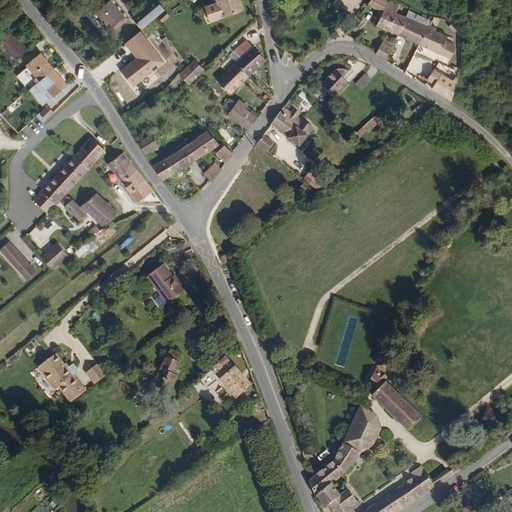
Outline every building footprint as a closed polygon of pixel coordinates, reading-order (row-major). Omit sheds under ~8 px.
[(123,0),(109,0),(100,8),(119,28),(136,12),(123,0)] [(174,2),(172,0),(152,0),(141,11),(152,23),(174,2)] [(217,0),(218,3),(205,7),(211,22),(242,12),(237,0),(217,0)] [(355,0),(336,0),(344,11),(357,1),(355,0)] [(383,7),(393,12),(384,27),(408,39),(418,20),(418,19),(407,14),(410,9),(395,2),(389,0),(383,7)] [(185,14),(181,9),(173,16),(178,21),(185,14)] [(442,31),(430,26),(418,20),(408,39),(430,50),(442,31)] [(446,25),(433,20),(430,26),(442,31),(446,25)] [(141,31),(125,43),(137,59),(122,71),(133,86),(166,60),(141,31)] [(449,35),(442,31),(430,50),(446,59),(454,45),(446,41),(449,35)] [(15,32),(0,46),(0,49),(14,65),(31,49),(15,32)] [(246,47),(252,53),(243,61),(258,77),(277,60),(257,37),(246,47)] [(394,45),(383,40),(375,55),(386,60),(394,45)] [(252,53),(246,47),(238,55),(243,61),(252,53)] [(280,59),(287,65),(293,59),(287,52),(280,59)] [(39,53),(24,64),(34,77),(32,80),(34,83),(37,82),(47,95),(62,84),(39,53)] [(222,67),(230,75),(219,84),(232,99),(258,77),(243,61),(238,55),(236,53),(222,67)] [(202,58),(193,66),(184,74),(197,88),(214,70),(202,58)] [(433,67),(426,77),(434,82),(431,86),(451,99),(453,81),(433,67)] [(336,70),(322,84),(335,98),(348,84),(341,77),(348,70),(345,68),(342,68),(339,68),(336,70)] [(372,80),(365,73),(355,84),(361,91),(372,80)] [(0,89),(9,81),(2,74),(0,75),(0,89)] [(223,108),(231,111),(235,101),(228,98),(223,108)] [(238,104),(230,111),(251,132),(258,124),(251,116),(253,113),(246,106),(243,109),(238,104)] [(422,104),(411,113),(417,119),(428,110),(422,104)] [(47,105),(37,116),(43,123),(54,111),(47,105)] [(285,107),(273,120),(287,133),(285,136),(299,148),(313,134),(285,107)] [(360,137),(380,123),(376,117),(356,132),(360,137)] [(216,136),(204,124),(152,162),(161,177),(209,141),(216,136)] [(268,131),(258,143),(273,156),(283,145),(268,131)] [(148,133),(139,140),(145,150),(155,143),(148,133)] [(216,136),(209,141),(217,150),(223,144),(216,136)] [(105,157),(93,143),(73,162),(85,175),(103,159),(105,157)] [(223,144),(217,150),(226,159),(233,153),(223,144)] [(128,155),(112,169),(121,180),(129,188),(144,174),(130,158),(128,155)] [(219,167),(211,158),(197,169),(206,179),(219,167)] [(85,175),(73,162),(39,192),(45,199),(51,205),(61,196),(76,183),(85,175)] [(311,170),(304,179),(317,189),(324,181),(311,170)] [(144,174),(129,188),(143,204),(159,191),(144,174)] [(103,188),(83,206),(100,226),(109,219),(111,221),(123,210),(103,188)] [(315,195),(308,189),(303,195),(310,201),(315,195)] [(45,199),(39,192),(30,200),(36,207),(45,199)] [(69,198),(58,208),(78,229),(89,219),(69,198)] [(111,221),(109,219),(100,226),(103,229),(111,221)] [(97,223),(87,232),(100,246),(110,238),(97,223)] [(90,242),(75,252),(80,261),(96,250),(90,242)] [(11,243),(1,250),(28,278),(37,270),(11,243)] [(60,249),(46,261),(57,273),(70,260),(60,249)] [(225,254),(220,255),(223,264),(228,262),(225,254)] [(166,263),(149,276),(169,302),(187,289),(177,275),(175,276),(166,263)] [(160,296),(154,300),(160,309),(166,305),(160,296)] [(208,325),(202,330),(208,343),(215,339),(208,325)] [(184,356),(175,349),(148,385),(162,395),(176,376),(172,373),(184,356)] [(54,356),(36,369),(53,393),(57,390),(67,405),(81,394),(71,381),(73,379),(74,379),(75,372),(71,367),(65,372),(54,356)] [(222,361),(209,372),(236,400),(248,388),(222,361)] [(100,363),(89,371),(98,382),(108,374),(100,363)] [(382,395),(376,400),(405,429),(417,417),(390,391),(394,387),(384,377),(392,371),(386,365),(380,370),(378,369),(372,385),(382,395)] [(206,375),(198,382),(208,393),(216,385),(206,375)] [(73,379),(71,381),(81,394),(83,393),(73,379)] [(361,410),(357,423),(332,463),(321,468),(308,474),(320,511),(391,511),(432,488),(427,468),(420,471),(417,472),(417,479),(355,511),(347,511),(345,507),(351,504),(343,486),(333,490),(330,483),(361,470),(369,457),(379,447),(385,428),(377,416),(361,410)] [(240,453),(230,459),(236,470),(246,464),(240,453)]
